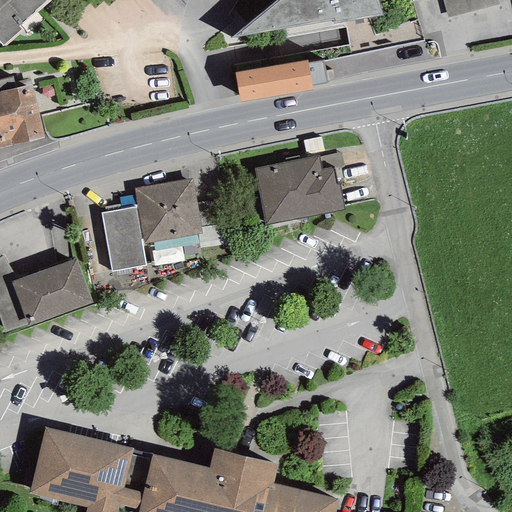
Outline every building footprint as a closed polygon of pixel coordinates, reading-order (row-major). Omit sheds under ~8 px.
[(0,0),(0,43),(3,47),(22,31),(18,26),(48,0),(0,0)] [(381,15),(376,0),(276,0),(231,38),(332,21),(332,25),(381,15)] [(496,0),(442,0),(447,18),(498,5),(496,0)] [(326,83),(322,61),(307,64),(307,60),(234,73),(239,103),(312,90),(311,86),(326,83)] [(0,148),(43,139),(29,78),(15,82),(14,77),(0,80),(0,148)] [(340,153),(318,157),(321,171),(334,168),(343,167),(340,153)] [(318,157),(254,168),(264,224),(344,210),(339,183),(337,184),(334,168),(321,171),(318,157)] [(192,178),(134,188),(137,207),(101,213),(111,272),(145,266),(141,244),(144,244),(202,234),(192,178)] [(17,280),(2,256),(0,256),(0,320),(4,332),(27,324),(11,282),(17,280)] [(17,280),(11,282),(27,324),(27,326),(92,302),(75,258),(17,280)] [(277,463),(214,449),(209,468),(151,455),(132,450),(133,449),(44,428),(29,494),(87,507),(85,511),(116,511),(118,506),(138,510),(137,511),(334,511),(337,500),(272,484),(277,463)]
